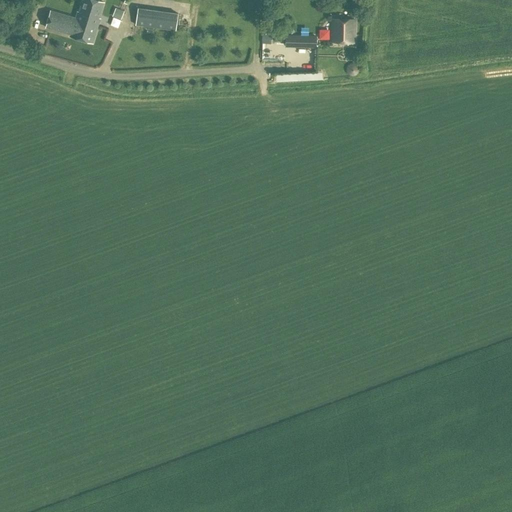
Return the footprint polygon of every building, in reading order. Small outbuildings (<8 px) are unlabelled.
[(98,18),(103,2),(96,0),(82,0),(79,12),(77,12),(75,18),(50,11),(46,27),(70,34),(70,36),(92,43),(99,19),(98,18)] [(175,30),(178,13),(138,7),(135,25),(175,30)] [(124,11),(117,8),(114,17),(121,19),(124,11)] [(354,41),(354,20),(332,20),(332,41),(354,41)] [(315,47),(315,37),(315,35),(284,35),(284,33),(280,33),(280,31),(274,31),(274,37),(278,37),(278,38),(285,38),(285,47),(315,47)] [(273,43),(274,34),(262,34),(262,43),(273,43)]
